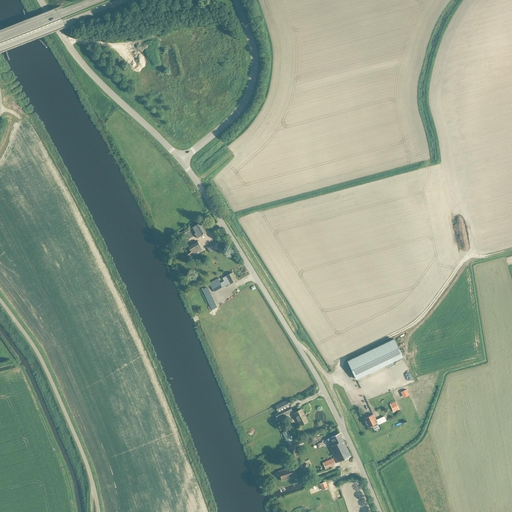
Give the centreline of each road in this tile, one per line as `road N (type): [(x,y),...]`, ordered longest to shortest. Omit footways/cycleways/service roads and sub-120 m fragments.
road 1 (unclassified): [(379,511),(305,358),(180,159)]
road 2 (unclassified): [(98,511),(42,361),(0,300)]
road 3 (unclassified): [(180,159),(85,68),(39,0)]
road 4 (unclassified): [(180,159),(235,113),(249,88),(254,55),(235,0)]
road 5 (track): [(400,373),(408,338),(465,265),(511,250)]
road 6 (unclassified): [(0,48),(125,0)]
